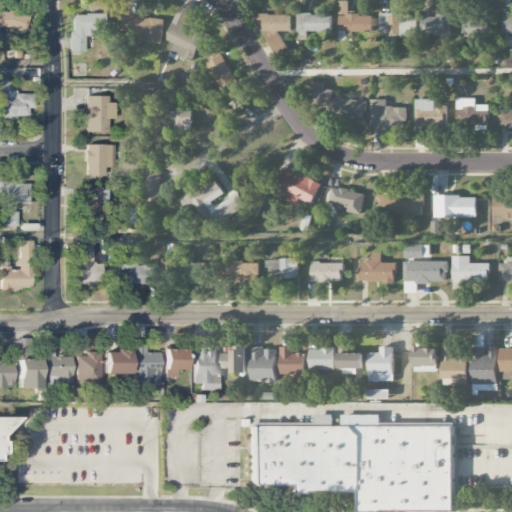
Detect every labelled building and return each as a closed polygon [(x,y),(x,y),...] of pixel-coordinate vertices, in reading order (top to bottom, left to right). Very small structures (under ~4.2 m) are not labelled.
[(339,35),(371,35),(372,15),(348,15),(348,2),(339,2),(339,35)] [(171,53),(195,63),(208,35),(186,25),(191,12),(180,7),(166,40),(175,44),(171,53)] [(0,48),(1,29),(27,30),(28,9),(0,8),(0,48)] [(450,13),(436,14),(436,17),(421,17),(421,36),(450,36),(450,13)] [(83,52),(83,36),(93,36),(93,32),(107,32),(108,14),(70,14),(70,52),(83,52)] [(290,31),(290,14),(260,15),(260,32),(290,31)] [(297,33),(331,32),(331,14),(297,15),(297,33)] [(380,36),(416,36),(416,15),(380,14),(380,36)] [(511,15),(503,15),(503,35),(511,34),(511,15)] [(164,18),(122,16),(121,39),(163,41),(164,18)] [(462,35),(490,34),(490,19),(462,20),(462,35)] [(237,83),(223,52),(207,59),(221,91),(237,83)] [(10,76),(0,76),(0,118),(27,118),(27,108),(32,108),(32,93),(10,93),(10,76)] [(312,106),(334,109),(333,116),(363,119),(365,101),(333,98),(334,90),(315,88),(312,106)] [(107,96),(84,96),(84,132),(107,132),(108,118),(114,118),(114,102),(107,102),(107,96)] [(435,100),(415,99),(414,126),(447,127),(447,105),(435,105),(435,100)] [(475,99),(456,99),(456,127),(488,126),(487,105),(475,105),(475,99)] [(386,100),(370,100),(370,129),(406,129),(406,107),(386,108),(386,100)] [(511,128),(511,110),(498,111),(499,129),(511,128)] [(192,111),(172,112),(173,133),(192,133),(192,111)] [(103,176),(104,167),(113,167),(114,145),(85,144),(85,176),(103,176)] [(321,184),(293,170),(291,174),(281,169),(272,187),(288,194),(285,200),(295,205),(298,199),(311,205),(321,184)] [(160,173),(143,174),(144,205),(161,204),(160,173)] [(246,208),(239,194),(215,207),(212,202),(224,195),(216,179),(179,199),(185,210),(195,205),(204,222),(214,216),(218,223),(246,208)] [(28,182),(0,182),(0,203),(28,203),(28,182)] [(86,188),(85,222),(109,223),(110,188),(86,188)] [(364,193),(331,189),(329,204),(348,206),(347,213),(361,215),(364,193)] [(424,215),(423,195),(381,196),(382,216),(424,215)] [(434,219),(477,218),(477,196),(434,197),(434,219)] [(511,197),(493,199),(493,219),(511,218),(511,197)] [(118,227),(131,228),(131,220),(133,220),(133,208),(118,208),(118,227)] [(16,212),(0,212),(0,225),(16,226),(16,212)] [(0,267),(0,291),(20,291),(20,288),(32,287),(31,241),(18,241),(18,267),(0,267)] [(93,241),(75,241),(76,284),(102,284),(102,263),(93,263),(93,241)] [(94,256),(108,255),(107,243),(93,244),(94,256)] [(117,284),(149,284),(149,265),(134,265),(135,244),(118,244),(117,284)] [(448,262),(430,262),(430,245),(404,245),(405,283),(448,283),(448,262)] [(360,283),(396,282),(396,263),(382,263),(381,254),(372,254),(372,262),(360,262),(360,283)] [(188,284),(205,284),(205,256),(166,257),(166,277),(188,277),(188,284)] [(470,256),(452,257),(453,287),(490,286),(489,263),(471,264),(470,256)] [(499,263),(500,283),(511,283),(511,256),(507,257),(507,263),(499,263)] [(265,274),(275,274),(275,279),(299,279),(299,260),(265,259),(265,274)] [(222,284),(259,283),(258,261),(222,262),(222,284)] [(343,263),(311,263),(311,283),(343,283),(343,263)] [(405,294),(418,293),(417,283),(405,283),(405,294)] [(246,374),(247,347),(232,346),(232,354),(221,354),(221,368),(232,368),(231,373),(246,374)] [(71,357),(53,357),(53,348),(41,347),(41,357),(46,357),(45,383),(70,384),(71,357)] [(293,347),(281,347),(280,373),(305,373),(305,354),(293,353),(293,347)] [(369,382),(394,382),(394,347),(381,347),(380,353),(369,353),(369,382)] [(453,347),(442,347),(443,385),(468,385),(467,357),(453,358),(453,347)] [(497,391),(497,347),(487,347),(472,347),(472,391),(497,391)] [(192,384),(200,384),(200,390),(218,390),(217,351),(207,351),(207,348),(192,348),(192,384)] [(275,348),(250,348),(251,382),(276,382),(275,348)] [(413,348),(414,372),(434,372),(434,366),(437,366),(436,348),(413,348)] [(511,348),(502,349),(502,373),(511,372),(511,348)] [(162,349),(163,377),(176,377),(176,370),(185,370),(184,349),(162,349)] [(309,349),(309,371),(335,370),(334,349),(309,349)] [(130,351),(104,350),(104,376),(129,377),(130,351)] [(75,356),(75,385),(99,384),(99,352),(85,352),(85,356),(75,356)] [(364,353),(338,354),(338,371),(364,370),(364,353)] [(18,389),(40,388),(40,359),(17,359),(18,389)] [(0,387),(12,388),(12,362),(0,362),(0,387)] [(390,390),(368,390),(368,399),(390,400),(390,390)] [(0,414),(18,414),(0,432),(0,438),(2,438),(2,452),(0,452),(0,414)] [(249,425),(455,424),(455,509),(360,509),(360,491),(287,491),(287,483),(249,483),(249,425)]
